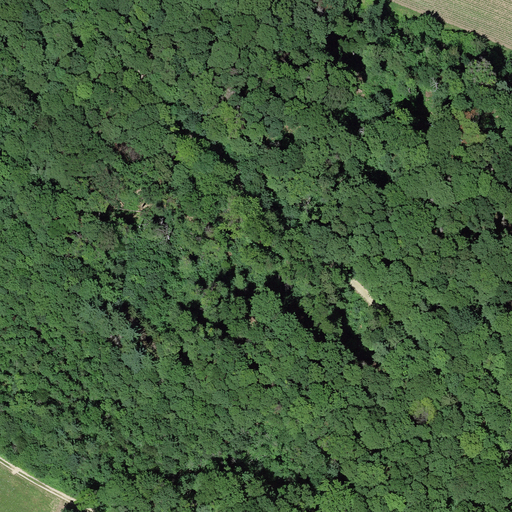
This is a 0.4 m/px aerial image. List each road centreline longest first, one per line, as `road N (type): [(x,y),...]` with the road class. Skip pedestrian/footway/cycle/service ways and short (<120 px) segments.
road 1 (track): [(511,443),(206,149),(123,59),(91,0)]
road 2 (track): [(28,478),(264,482),(419,502),(511,503)]
